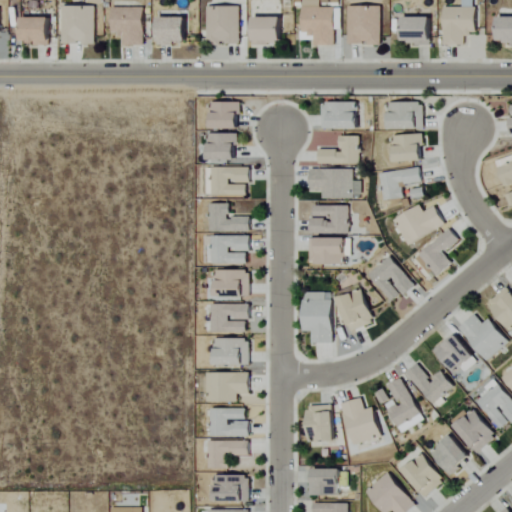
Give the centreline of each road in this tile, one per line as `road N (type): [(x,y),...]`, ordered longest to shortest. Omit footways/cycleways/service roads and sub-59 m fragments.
road 1 (tertiary): [(0,76),(511,76)]
road 2 (residential): [(279,511),(279,130)]
road 3 (residential): [(511,244),(372,367),(279,376)]
road 4 (residential): [(503,250),(467,199),(459,167),(466,128)]
